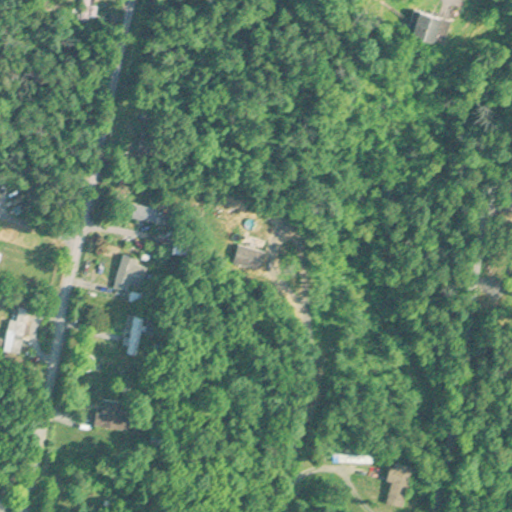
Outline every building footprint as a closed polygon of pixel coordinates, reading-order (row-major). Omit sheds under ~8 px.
[(413,34),(447,41),(452,16),(419,9),(413,34)] [(167,133),(146,127),(139,151),(160,157),(167,133)] [(129,215),(174,226),(177,213),(132,202),(129,215)] [(265,249),(272,225),(250,219),(243,243),(265,249)] [(150,260),(124,253),(116,285),(129,288),(130,284),(143,287),(150,260)] [(17,318),(12,317),(6,343),(21,347),(30,307),(19,305),(17,318)] [(141,352),(143,314),(133,314),(131,351),(141,352)] [(132,409),(123,408),(124,399),(100,396),(97,424),(130,427),(132,409)] [(374,461),(374,453),(334,453),(334,461),(374,461)] [(404,506),(415,465),(397,460),(386,500),(404,506)]
